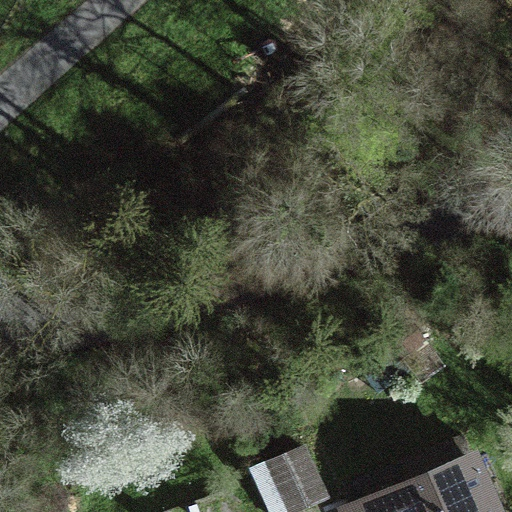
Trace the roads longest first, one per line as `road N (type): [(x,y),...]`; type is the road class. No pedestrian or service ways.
road 1 (residential): [(0,303),(71,320),(178,304),(511,204)]
road 2 (residential): [(130,0),(0,116)]
